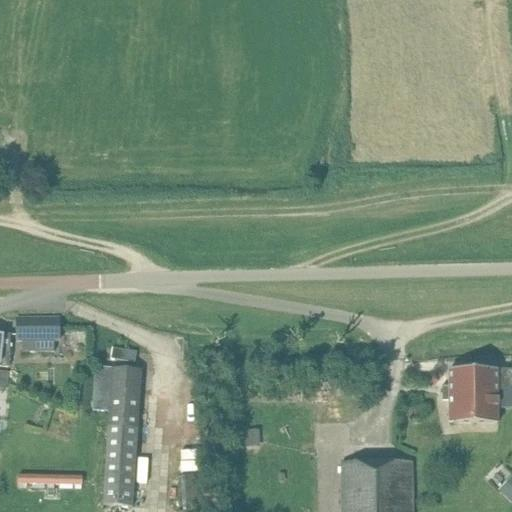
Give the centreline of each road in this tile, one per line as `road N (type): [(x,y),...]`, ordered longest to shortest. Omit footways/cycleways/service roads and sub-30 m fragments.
road 1 (track): [(0,223),(317,211),(511,191)]
road 2 (unclassified): [(511,270),(57,284)]
road 3 (track): [(507,191),(487,218),(295,275)]
road 4 (track): [(14,223),(169,280)]
